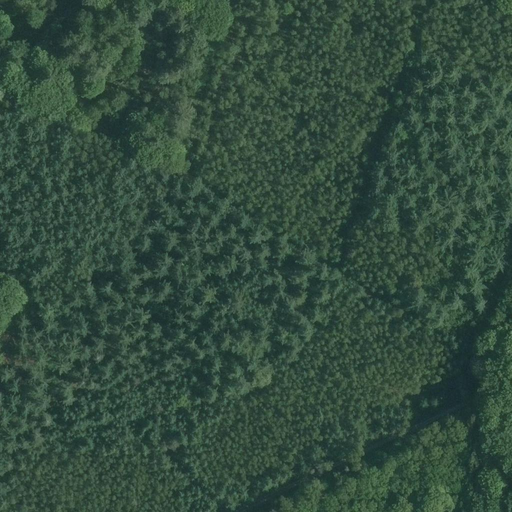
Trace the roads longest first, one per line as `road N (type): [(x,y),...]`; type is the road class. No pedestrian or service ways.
road 1 (track): [(485,348),(332,268),(435,0)]
road 2 (track): [(511,381),(237,511)]
road 3 (track): [(511,276),(471,399)]
